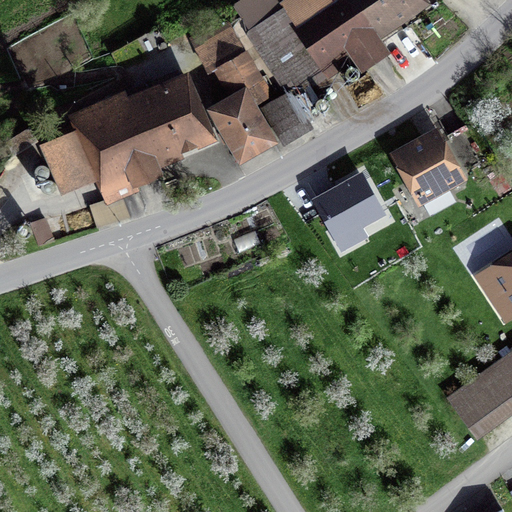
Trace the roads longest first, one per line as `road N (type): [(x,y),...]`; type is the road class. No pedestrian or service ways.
road 1 (tertiary): [(511,18),(422,92),(272,180),(118,242)]
road 2 (residential): [(118,242),(292,511)]
road 3 (tertiary): [(118,242),(0,282)]
